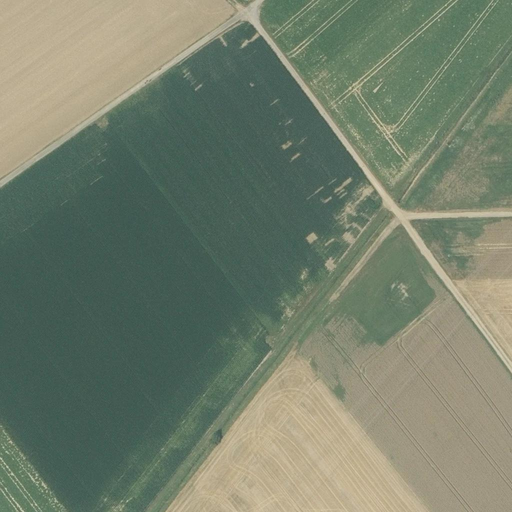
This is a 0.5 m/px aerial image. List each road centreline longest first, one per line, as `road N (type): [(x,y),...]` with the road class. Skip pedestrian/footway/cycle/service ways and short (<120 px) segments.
road 1 (track): [(150,511),(511,47)]
road 2 (track): [(261,0),(0,185)]
road 3 (track): [(401,220),(230,0)]
road 4 (track): [(511,370),(401,220)]
